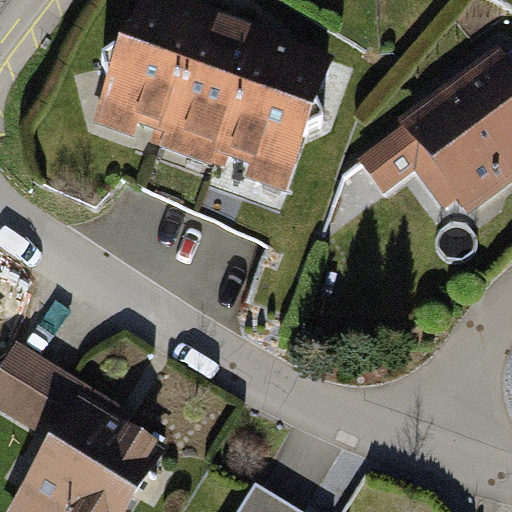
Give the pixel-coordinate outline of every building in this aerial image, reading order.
[(104,123),(155,142),(198,22),(141,3),(125,47),(92,64),(104,123)] [(256,42),(198,22),(155,142),(214,162),(256,42)] [(324,65),(256,42),(214,162),(282,185),(324,65)] [(511,79),(495,57),(402,127),(469,216),(511,183),(511,79)] [(12,488),(51,511),(114,511),(156,446),(71,393),(12,488)] [(294,511),(247,484),(229,511),(294,511)]
